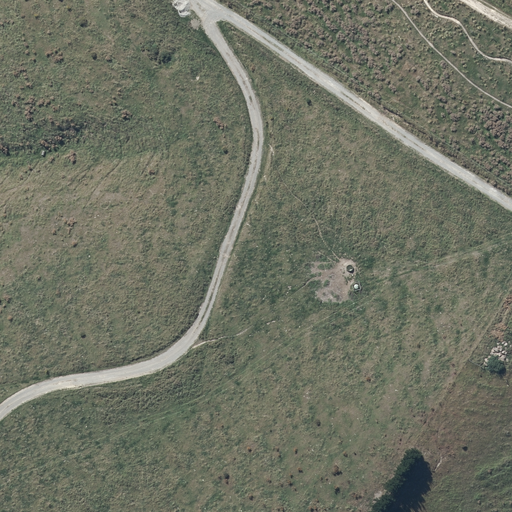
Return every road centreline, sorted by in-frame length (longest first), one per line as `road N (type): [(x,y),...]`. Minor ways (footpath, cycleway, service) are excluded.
road 1 (track): [(173,0),(236,100),(245,146),(197,326),(171,357),(134,374),(50,388),(0,416)]
road 2 (track): [(191,0),(511,213)]
